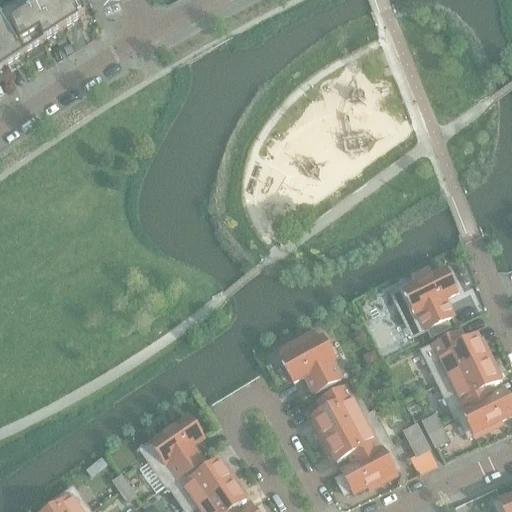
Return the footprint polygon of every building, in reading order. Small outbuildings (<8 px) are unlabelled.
[(63,33),(48,0),(27,0),(26,1),(45,45),(63,33)] [(85,19),(77,0),(48,0),(63,33),(85,19)] [(45,45),(26,1),(7,14),(25,57),(45,45)] [(25,57),(7,14),(0,18),(0,56),(6,70),(25,57)] [(445,302),(456,297),(454,292),(457,291),(450,276),(447,278),(445,274),(433,280),(428,271),(412,279),(416,288),(393,299),(413,340),(431,331),(435,339),(452,331),(448,322),(453,320),(445,302)] [(491,361),(485,349),(482,350),(477,341),(466,346),(461,335),(455,338),(452,332),(430,342),(433,349),(423,354),(439,387),(491,361)] [(341,382),(332,365),(334,364),(322,342),(320,343),(315,334),(279,353),(284,362),(282,363),(294,386),(305,380),(314,397),(341,382)] [(381,364),(375,354),(364,360),(370,371),(381,364)] [(488,391),(499,385),(494,376),(498,374),(491,361),(439,387),(454,419),(492,400),(488,391)] [(368,419),(357,398),(351,401),(346,391),(319,405),(324,416),(313,422),(318,431),(315,433),(322,445),(368,419)] [(490,430),(511,419),(511,403),(509,397),(505,398),(504,395),(492,400),(454,419),(455,420),(458,419),(469,440),(474,438),(476,441),(492,433),(490,430)] [(391,448),(373,417),(368,419),(322,445),(329,458),(332,456),(337,465),(348,459),(353,469),(391,448)] [(203,463),(193,449),(203,442),(188,420),(141,453),(166,489),(203,463)] [(436,449),(447,443),(435,420),(424,426),(436,449)] [(429,453),(417,429),(405,436),(417,459),(429,453)] [(394,475),(400,472),(388,451),(391,449),(391,448),(353,469),(342,474),(344,478),(336,482),(345,497),(352,493),(354,497),(378,484),(380,487),(396,478),(394,475)] [(197,509),(236,482),(228,472),(225,473),(219,465),(209,472),(203,463),(166,489),(167,490),(169,489),(184,511),(194,511),(197,510),(197,509)] [(128,490),(121,480),(114,485),(121,495),(128,490)] [(236,511),(246,504),(240,495),(243,493),(236,482),(197,509),(197,510),(199,511),(236,511)] [(134,500),(128,490),(121,495),(128,505),(134,500)] [(86,511),(73,492),(52,506),(56,511),(54,511),(86,511)] [(511,511),(511,496),(499,501),(501,504),(495,507),(497,511),(511,511)] [(147,511),(152,509),(147,502),(140,507),(141,509),(142,511),(147,511)]
